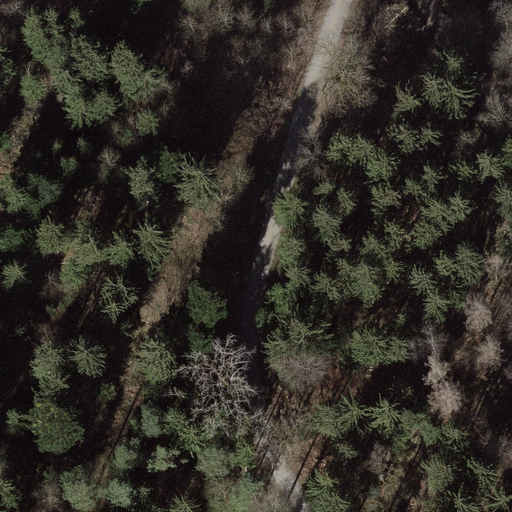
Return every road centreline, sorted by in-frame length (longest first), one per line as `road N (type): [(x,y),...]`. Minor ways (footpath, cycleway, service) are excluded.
road 1 (track): [(342,0),(251,316),(258,413),(306,511)]
road 2 (track): [(511,111),(425,0)]
